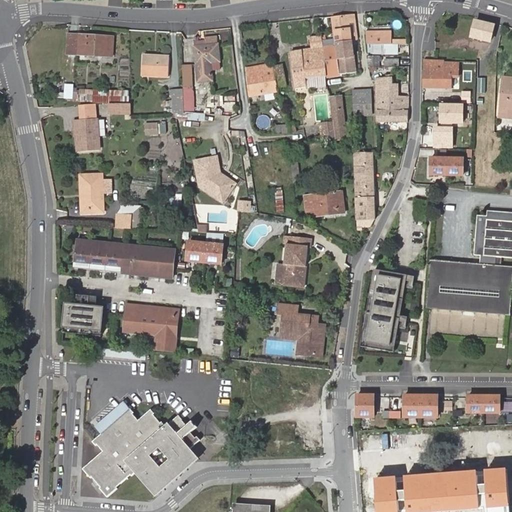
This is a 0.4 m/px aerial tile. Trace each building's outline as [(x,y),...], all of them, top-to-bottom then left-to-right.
[(355,14),(331,16),(334,41),(357,38),(355,14)] [(474,29),(493,34),(496,24),(476,19),(474,29)] [(490,43),(493,34),(474,29),(472,38),(490,43)] [(365,31),(367,45),(373,45),(398,45),(407,45),(407,40),(392,40),(392,31),(365,31)] [(68,34),(68,54),(77,54),(79,34),(68,34)] [(79,34),(77,54),(112,56),(113,36),(79,34)] [(325,35),(321,36),(327,76),(327,77),(338,75),(334,41),(326,42),(325,35)] [(311,48),(302,50),(305,78),(327,76),(321,36),(310,37),(311,48)] [(217,44),(216,37),(205,38),(205,41),(206,45),(217,44)] [(357,38),(334,41),(338,75),(355,72),(352,50),(358,49),(357,38)] [(219,61),(217,44),(206,45),(195,47),(197,65),(199,82),(212,80),(210,62),(219,61)] [(219,56),(232,56),(232,45),(219,45),(219,56)] [(398,54),(398,45),(373,45),(373,54),(398,54)] [(302,50),(290,52),(295,88),(306,86),(305,78),(302,50)] [(168,77),(169,57),(143,55),(142,75),(168,77)] [(367,57),(368,67),(379,67),(379,56),(367,57)] [(423,61),(423,88),(451,88),(452,76),(452,62),(423,61)] [(460,62),(452,62),(452,76),(459,76),(460,62)] [(250,96),(277,91),(273,64),(246,68),(250,96)] [(199,82),(197,65),(182,65),(183,90),(192,90),(199,90),(199,82)] [(485,77),(477,77),(475,92),(484,93),(485,77)] [(511,78),(503,78),(499,117),(511,118),(511,78)] [(377,79),(377,97),(399,97),(398,85),(392,84),(392,79),(377,79)] [(129,104),(130,91),(68,89),(68,100),(129,104)] [(172,90),(173,112),(184,111),(183,90),(172,90)] [(183,90),(184,111),(206,113),(205,111),(205,98),(193,98),(192,90),(183,90)] [(371,114),(371,90),(354,90),(354,114),(371,114)] [(346,138),(342,97),(331,98),(334,119),(335,119),(338,140),(346,138)] [(378,121),(407,122),(408,97),(399,97),(377,97),(378,121)] [(99,120),(98,104),(81,105),(82,121),(99,120)] [(130,115),(130,105),(110,104),(110,114),(130,115)] [(463,106),(441,106),(440,123),(462,124),(463,106)] [(76,121),(78,151),(101,149),(100,137),(99,120),(82,121),(76,121)] [(108,137),(107,120),(99,120),(100,137),(108,137)] [(158,134),(157,122),(145,123),(146,134),(158,134)] [(322,141),(335,140),(333,122),(320,124),(322,141)] [(293,123),(273,125),(274,134),(294,132),(293,123)] [(451,148),(452,128),(434,128),(434,147),(451,148)] [(294,132),(296,140),(305,138),(303,130),(294,132)] [(375,219),(374,153),(354,153),(358,230),(361,230),(361,227),(361,219),(375,219)] [(218,156),(196,161),(202,188),(218,202),(224,194),(228,198),(236,187),(222,175),(218,156)] [(461,175),(462,159),(430,158),(429,174),(461,175)] [(300,182),(297,161),(292,162),(294,183),(300,182)] [(101,178),(80,178),(80,197),(83,197),(83,213),(102,212),(102,197),(101,183),(101,178)] [(285,212),(281,180),(274,180),(278,213),(285,212)] [(111,196),(111,183),(101,183),(102,197),(111,196)] [(344,213),(342,192),(306,196),(307,213),(315,212),(315,216),(344,213)] [(224,194),(218,202),(222,205),(228,198),(224,194)] [(83,213),(83,197),(80,197),(80,216),(102,215),(102,212),(83,213)] [(238,211),(250,212),(251,202),(239,201),(238,211)] [(501,266),(502,257),(511,258),(511,212),(487,211),(486,217),(477,216),(473,255),(480,256),(480,257),(479,264),(501,266)] [(130,231),(131,217),(116,217),(116,231),(130,231)] [(369,227),(375,219),(361,219),(361,227),(369,227)] [(209,234),(209,226),(200,226),(202,234),(209,234)] [(283,273),(282,282),(307,284),(310,245),(312,245),(313,236),(287,235),(286,242),(284,242),(283,262),(276,262),(276,272),(283,273)] [(130,266),(132,245),(121,244),(76,239),(74,260),(130,266)] [(224,243),(188,239),(186,259),(222,263),(224,243)] [(174,278),(175,266),(176,250),(132,245),(130,266),(129,274),(174,278)] [(479,264),(429,260),(426,309),(510,315),(511,294),(511,266),(501,266),(479,264)] [(363,345),(395,351),(409,274),(376,268),(363,345)] [(308,335),(307,353),(324,354),(326,323),(320,323),(317,323),(318,315),(300,314),(300,305),(279,303),(278,312),(285,313),(284,333),(308,335)] [(104,308),(66,304),(64,326),(101,331),(104,308)] [(175,351),(178,316),(172,315),(172,308),(127,304),(124,332),(156,336),(155,350),(175,351)] [(300,352),(307,353),(308,335),(284,333),(284,336),(301,337),(300,352)] [(238,351),(230,350),(229,359),(237,360),(238,351)] [(375,397),(358,396),(358,418),(374,418),(375,397)] [(439,397),(405,396),(405,418),(438,418),(439,397)] [(501,397),(469,397),(469,413),(501,413),(501,397)] [(121,418),(103,434),(94,442),(97,445),(98,444),(104,452),(84,469),(92,478),(93,477),(102,488),(101,489),(108,497),(118,488),(117,487),(132,474),(132,475),(138,470),(157,489),(192,458),(187,451),(200,440),(197,437),(196,438),(191,433),(196,428),(191,422),(187,426),(181,419),(182,419),(179,415),(165,426),(162,423),(161,423),(153,414),(153,413),(151,410),(139,420),(132,413),(133,413),(130,410),(121,418)] [(98,428),(103,434),(121,418),(116,412),(98,428)] [(510,511),(507,468),(376,479),(378,511),(409,511),(484,506),(484,511),(510,511)]
